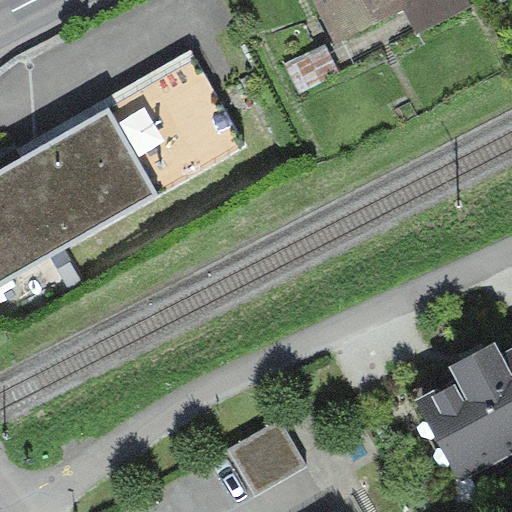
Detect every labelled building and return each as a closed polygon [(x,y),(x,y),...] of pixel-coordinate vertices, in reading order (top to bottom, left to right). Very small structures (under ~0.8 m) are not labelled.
[(320,0),(342,41),(408,7),(423,35),(476,7),(472,0),(320,0)] [(333,73),(324,55),(298,69),(307,86),(333,73)] [(198,59),(0,172),(0,287),(248,146),(198,59)] [(428,406),(464,474),(511,448),(511,357),(503,362),(495,347),(457,367),(467,385),(428,406)] [(282,419),(229,449),(256,496),(309,466),(282,419)]
